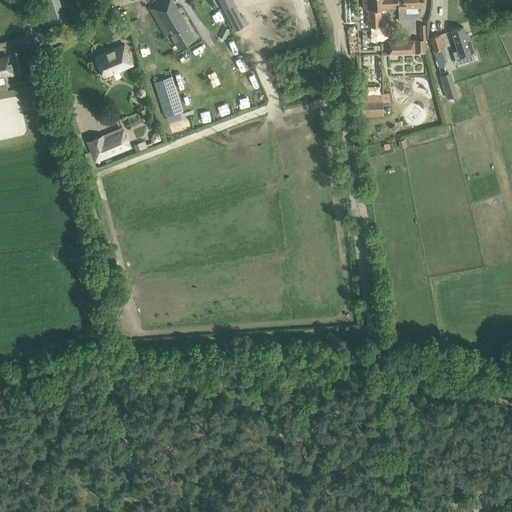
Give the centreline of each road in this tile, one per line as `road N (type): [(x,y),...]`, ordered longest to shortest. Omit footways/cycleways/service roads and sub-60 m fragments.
road 1 (track): [(98,332),(49,117)]
road 2 (track): [(115,404),(75,458),(0,509)]
road 3 (track): [(161,511),(135,485),(115,404)]
road 4 (unclassified): [(49,117),(22,0)]
